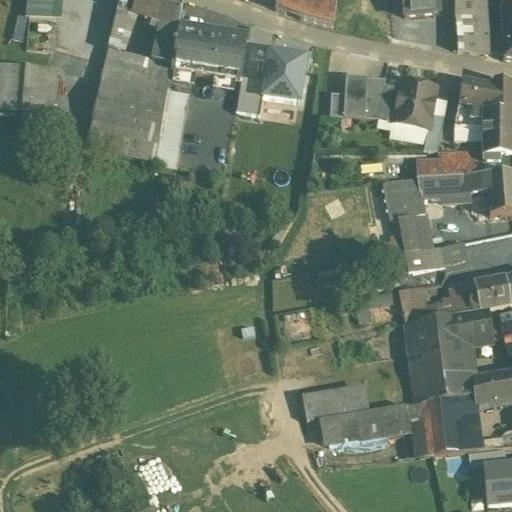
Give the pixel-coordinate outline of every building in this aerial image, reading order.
[(30,0),(28,23),(60,26),(62,0),(30,0)] [(157,28),(149,65),(171,70),(178,31),(183,3),(174,0),(136,0),(130,20),(134,22),(157,28)] [(300,20),(306,0),(274,0),(275,12),(300,20)] [(306,0),(300,20),(332,30),(335,0),(306,0)] [(435,0),(402,0),(405,20),(438,16),(435,0)] [(480,0),(453,0),(454,22),(455,22),(457,40),(457,53),(485,57),(480,0)] [(511,0),(500,0),(501,10),(511,10),(511,0)] [(511,10),(501,10),(503,62),(511,63),(511,10)] [(115,16),(106,56),(125,60),(134,22),(130,20),(115,16)] [(24,41),(25,19),(17,19),(16,41),(24,41)] [(246,42),(178,31),(171,70),(170,74),(239,86),(246,42)] [(270,54),(265,85),(262,100),(305,107),(312,61),(270,54)] [(125,60),(106,56),(85,153),(154,167),(156,154),(164,107),(167,94),(170,74),(171,70),(149,65),(125,60)] [(0,117),(20,119),(24,72),(0,70),(0,117)] [(55,75),(24,72),(20,119),(19,140),(49,143),(55,75)] [(384,83),(366,82),(345,80),(344,99),(330,98),(329,121),(377,124),(377,123),(383,89),(384,83)] [(241,81),(236,113),(260,117),(262,100),(265,85),(241,81)] [(511,86),(493,83),(493,89),(462,83),(457,109),(458,109),(463,109),(511,116),(511,86)] [(436,92),(398,85),(397,91),(390,126),(427,133),(429,133),(431,119),(436,92)] [(397,91),(383,89),(377,123),(377,124),(390,126),(397,91)] [(167,94),(164,107),(186,111),(188,98),(167,94)] [(186,111),(164,107),(156,154),(178,158),(186,111)] [(511,116),(463,109),(458,109),(454,130),(481,130),(481,144),(481,159),(482,159),(511,158),(511,116)] [(443,121),(431,119),(429,133),(427,133),(422,155),(436,155),(443,121)] [(481,130),(454,130),(453,144),(481,144),(481,130)] [(156,154),(154,167),(176,170),(178,158),(156,154)] [(440,181),(440,158),(437,158),(437,163),(415,164),(415,171),(416,183),(440,181)] [(440,158),(440,181),(454,180),(453,158),(440,158)] [(481,159),(481,168),(472,168),(472,158),(453,158),(454,180),(461,180),(468,180),(468,179),(482,178),(482,159),(481,159)] [(416,183),(415,171),(406,171),(407,184),(416,183)] [(511,176),(482,178),(468,179),(468,180),(461,180),(462,196),(470,196),(470,197),(486,196),(488,219),(511,216),(511,176)] [(416,183),(420,202),(421,202),(449,200),(449,197),(462,196),(461,180),(454,180),(440,181),(416,183)] [(407,184),(381,187),(388,225),(396,223),(424,217),(421,202),(420,202),(416,183),(407,184)] [(424,217),(396,223),(402,251),(403,258),(431,252),(424,217)] [(431,252),(403,258),(407,277),(445,268),(441,250),(431,252)] [(394,260),(403,258),(402,251),(393,253),(394,260)] [(407,277),(403,258),(394,260),(385,261),(390,286),(409,283),(407,277)] [(503,279),(489,281),(483,282),(473,284),(474,289),(480,314),(509,308),(503,282),(503,279)] [(511,279),(503,282),(509,308),(509,309),(511,307),(511,279)] [(452,310),(453,319),(480,315),(480,314),(474,289),(448,294),(449,299),(445,300),(447,311),(452,310)] [(405,327),(429,323),(423,290),(399,294),(405,327)] [(448,361),(467,357),(495,351),(491,327),(488,314),(480,315),(453,319),(443,321),(448,361)] [(405,327),(414,409),(454,404),(448,361),(443,321),(429,323),(405,327)] [(511,323),(491,327),(495,351),(505,349),(511,346),(511,323)] [(241,358),(243,374),(269,372),(267,356),(241,358)] [(448,361),(454,404),(473,402),(473,400),(471,387),(467,357),(448,361)] [(511,378),(471,387),(473,400),(505,392),(508,406),(511,404),(511,378)] [(354,419),(368,417),(364,391),(301,401),(306,427),(354,419)] [(505,392),(473,400),(473,402),(475,413),(508,406),(505,392)] [(461,459),(480,457),(478,442),(475,413),(473,402),(454,404),(461,459)] [(461,459),(454,404),(414,409),(405,410),(410,440),(414,464),(461,459)] [(410,440),(405,410),(368,417),(354,419),(359,449),(410,440)] [(511,453),(511,435),(478,442),(480,457),(511,453)] [(486,510),(511,507),(511,469),(483,472),(486,510)]
